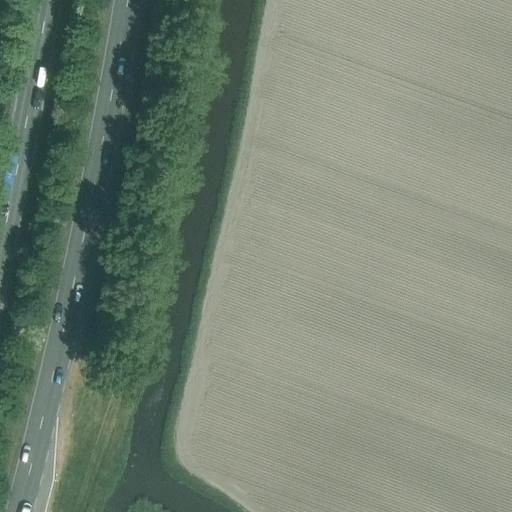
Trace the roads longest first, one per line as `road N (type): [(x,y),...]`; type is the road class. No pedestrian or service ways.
road 1 (primary): [(17,511),(74,294),(123,0)]
road 2 (primary): [(44,0),(0,230)]
